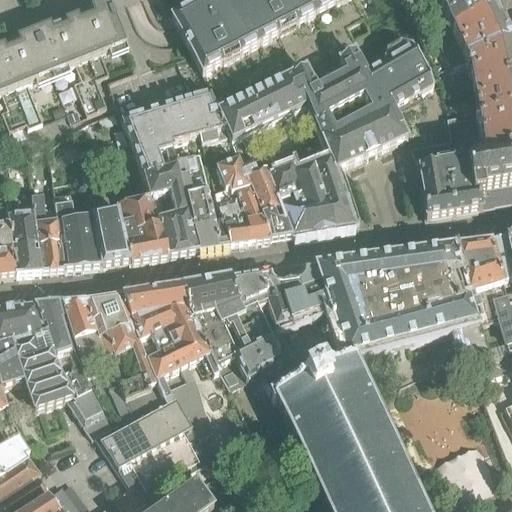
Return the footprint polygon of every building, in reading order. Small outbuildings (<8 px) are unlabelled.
[(260,50),(233,0),(207,0),(197,5),(199,9),(171,24),(190,59),(202,81),(222,70),(223,71),(240,62),(239,61),(260,50)] [(315,21),(303,0),(233,0),(260,50),(279,40),(279,41),(286,37),(296,32),(296,31),(315,21)] [(354,0),(303,0),(315,21),(335,10),(336,11),(353,2),(352,1),(354,0)] [(462,0),(434,0),(439,11),(462,0)] [(493,17),(484,0),(462,0),(439,11),(452,39),(494,19),(494,17),(493,17)] [(125,54),(108,10),(107,10),(107,11),(105,12),(105,11),(104,11),(104,13),(92,17),(92,16),(90,17),(93,23),(80,29),(78,24),(75,25),(76,26),(67,30),(66,29),(64,29),(66,34),(53,39),(50,33),(49,33),(49,35),(37,39),(37,38),(36,39),(36,40),(34,41),(51,83),(73,75),(79,89),(72,92),(84,124),(105,115),(97,94),(94,88),(107,83),(100,64),(125,54)] [(507,44),(505,40),(504,40),(504,39),(503,39),(495,21),(494,19),(452,39),(464,64),(507,44)] [(51,83),(34,41),(32,41),(31,40),(30,41),(31,42),(19,47),(18,45),(17,46),(19,53),(6,58),(4,53),(2,54),(2,55),(0,56),(0,105),(5,118),(0,120),(0,122),(7,139),(24,133),(25,136),(41,130),(26,93),(51,83)] [(511,62),(510,55),(511,55),(510,53),(511,53),(507,44),(464,64),(466,69),(469,78),(472,93),(511,83),(511,62)] [(403,137),(393,117),(432,94),(411,53),(400,51),(387,59),(383,70),(384,72),(366,82),(354,60),(339,68),(346,81),(317,96),(306,76),(286,86),(286,85),(219,118),(224,138),(226,137),(231,150),(242,144),(251,166),(253,167),(262,163),(252,139),(266,132),(274,128),(306,112),(329,168),(334,179),(363,166),(378,160),(406,147),(406,146),(402,137),(403,137)] [(511,83),(472,93),(477,125),(457,128),(456,125),(446,126),(450,149),(414,155),(411,158),(418,176),(423,207),(422,207),(425,227),(429,227),(429,226),(452,222),(452,223),(456,222),(455,222),(478,218),(478,219),(483,218),(482,216),(493,214),(493,213),(511,210),(511,83)] [(224,138),(219,118),(218,118),(210,102),(164,115),(173,153),(200,145),(201,152),(219,147),(217,140),(224,138)] [(173,153),(164,115),(120,129),(127,147),(149,205),(165,266),(196,261),(176,169),(173,157),(174,157),(173,153)] [(214,232),(205,196),(207,196),(199,163),(176,169),(196,261),(222,256),(216,231),(214,232)] [(249,200),(240,175),(242,174),(238,166),(215,176),(224,197),(214,201),(217,213),(235,206),(249,200)] [(0,285),(16,283),(17,283),(7,208),(0,168),(0,285)] [(354,235),(341,197),(334,179),(329,168),(317,173),(330,207),(326,208),(336,238),(354,235)] [(292,245),(279,211),(276,203),(268,183),(266,178),(257,181),(252,170),(242,174),(240,175),(249,200),(268,249),(292,245)] [(336,238),(326,208),(330,207),(317,173),(296,181),(294,175),(268,183),(276,203),(293,197),(296,204),(279,211),(292,245),(336,238)] [(268,249),(249,200),(235,206),(239,225),(243,224),(244,228),(248,227),(254,251),(268,249)] [(97,276),(89,226),(71,229),(68,204),(53,206),(56,223),(63,279),(97,276)] [(129,272),(116,212),(115,212),(103,204),(86,208),(89,226),(97,276),(103,275),(103,276),(129,272)] [(165,266),(149,205),(127,210),(116,212),(129,272),(165,266)] [(254,251),(248,227),(244,228),(243,224),(239,225),(235,206),(217,213),(219,216),(218,217),(223,229),(216,231),(222,256),(254,251)] [(39,281),(31,219),(13,222),(11,208),(7,208),(17,283),(39,281)] [(63,279),(56,223),(48,224),(49,231),(45,232),(39,233),(38,226),(42,225),(41,208),(30,209),(31,219),(39,281),(63,279)] [(511,288),(511,269),(504,248),(504,247),(491,250),(502,291),(511,288)] [(511,313),(511,310),(511,288),(502,291),(491,250),(453,254),(473,321),(487,364),(489,367),(506,360),(507,363),(511,361),(511,313)] [(473,321),(453,254),(315,273),(305,275),(304,275),(304,279),(302,283),(298,285),(296,286),(296,287),(294,287),(295,291),(301,290),(310,321),(328,315),(345,365),(355,363),(431,343),(455,336),(466,373),(487,364),(473,321)] [(292,328),(282,292),(284,292),(284,289),(281,289),(281,288),(277,288),(273,286),(271,283),(270,280),(269,280),(259,282),(268,309),(272,321),(277,335),(278,334),(292,329),(292,328)] [(268,309),(259,282),(230,287),(241,318),(268,309)] [(289,358),(278,334),(277,335),(272,321),(268,309),(241,318),(230,287),(180,295),(181,298),(192,321),(221,380),(222,382),(223,380),(232,397),(245,389),(246,391),(259,384),(285,371),(283,367),(287,364),(289,358)] [(180,295),(158,299),(157,299),(147,301),(145,301),(124,304),(124,305),(124,308),(127,316),(154,379),(164,405),(170,402),(173,410),(176,409),(197,447),(209,440),(206,431),(196,390),(195,385),(194,385),(188,374),(206,367),(213,383),(221,380),(192,321),(181,298),(180,295)] [(124,308),(124,305),(110,306),(108,307),(85,310),(84,310),(107,368),(118,393),(109,396),(123,428),(115,432),(120,440),(99,452),(130,498),(135,495),(143,508),(210,471),(197,447),(176,409),(173,410),(170,402),(164,405),(154,379),(127,316),(124,308)] [(74,311),(64,311),(66,321),(81,370),(82,370),(87,382),(102,378),(109,396),(118,393),(107,368),(84,310),(76,310),(74,311)] [(88,394),(74,360),(73,360),(63,328),(60,312),(35,313),(15,315),(1,317),(2,317),(0,317),(0,394),(2,399),(24,392),(33,422),(67,411),(83,436),(84,436),(92,448),(109,436),(111,435),(104,423),(104,422),(102,419),(88,394)] [(321,511),(421,511),(357,374),(359,373),(355,364),(336,372),(335,370),(286,392),(287,394),(268,404),(273,413),(275,412),(321,511)] [(0,439),(6,451),(20,443),(13,434),(8,416),(7,416),(0,419),(0,439)] [(41,483),(29,467),(25,461),(31,459),(20,443),(6,451),(0,454),(0,510),(38,485),(41,483)] [(0,511),(36,511),(50,503),(38,485),(0,510),(0,511)] [(208,511),(196,494),(170,511),(208,511)] [(74,511),(62,495),(50,503),(36,511),(74,511)] [(145,511),(143,508),(135,495),(130,498),(113,510),(114,511),(145,511)]
